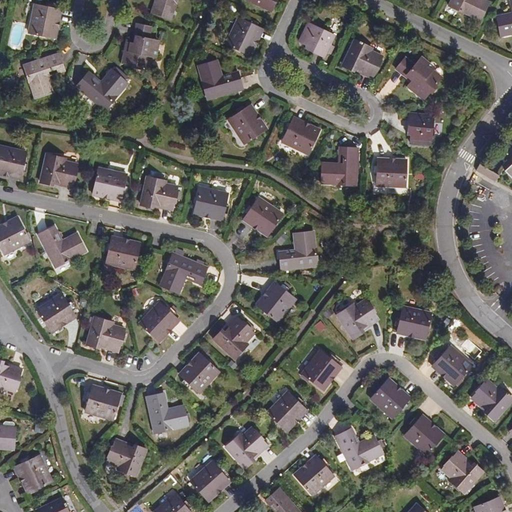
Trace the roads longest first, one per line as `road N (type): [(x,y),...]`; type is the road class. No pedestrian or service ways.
road 1 (residential): [(0,196),(201,238),(228,266),(218,304),(145,378),(37,355)]
road 2 (residential): [(511,467),(402,365),(374,360),(354,374),(324,421),(224,511)]
road 3 (residential): [(511,97),(458,163),(443,220),(458,281),(511,342)]
road 4 (residential): [(270,51),(261,73),(266,85),(351,128),(367,126),(374,109),(366,98)]
road 5 (residential): [(102,511),(73,468),(37,355)]
road 6 (residential): [(511,76),(363,0)]
